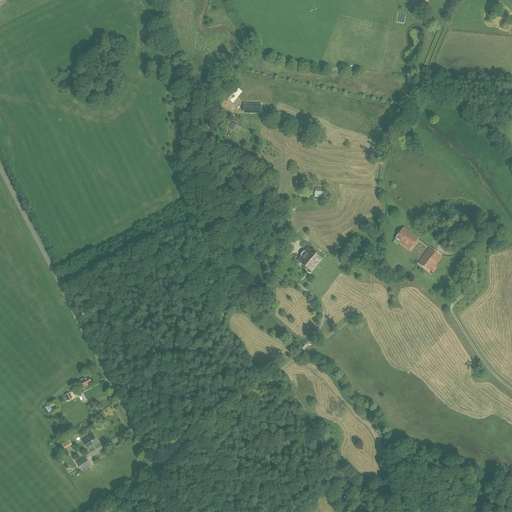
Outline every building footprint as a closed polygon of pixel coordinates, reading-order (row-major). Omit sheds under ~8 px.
[(237,84),(233,92),(239,95),(243,88),(237,84)] [(244,104),(244,112),(261,112),(261,104),(244,104)] [(232,122),(229,128),(235,132),(239,126),(232,122)] [(257,226),(267,234),(266,236),(272,241),(278,235),(271,230),(270,231),(260,222),(257,226)] [(253,231),(258,235),(261,231),(256,227),(253,231)] [(404,227),(396,239),(410,249),(418,238),(404,227)] [(315,252),(309,247),(305,252),(305,251),(303,252),(302,252),(302,253),(301,254),(301,255),(302,256),(298,260),(304,265),(307,267),(306,268),(309,270),(309,269),(311,271),(322,258),(318,255),(318,254),(317,253),(316,252),(315,252)] [(430,247),(419,263),(430,271),(441,255),(430,247)] [(70,384),(73,389),(83,383),(85,387),(92,383),(89,377),(86,379),(85,378),(78,382),(77,380),(70,384)] [(65,395),(68,401),(73,398),(70,392),(65,395)] [(83,441),(88,448),(89,450),(99,443),(93,434),(83,441)] [(86,457),(77,463),(82,470),(91,465),(86,457)]
